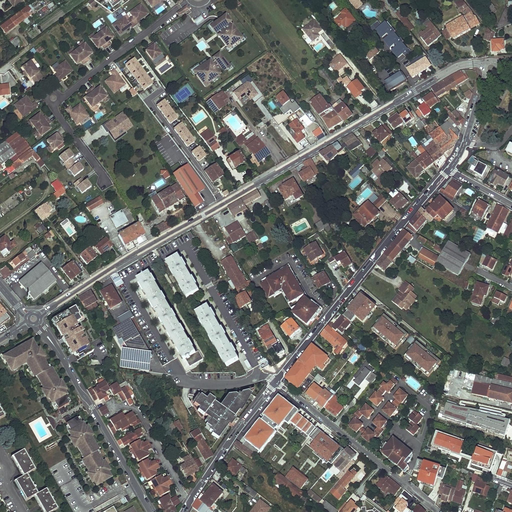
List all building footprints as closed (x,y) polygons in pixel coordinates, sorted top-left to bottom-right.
[(387,0),(383,0),(395,14),(398,12),(387,0)] [(460,0),(455,4),(460,12),(465,10),(468,8),(462,0),(460,0)] [(363,4),(361,1),(354,7),(356,10),(363,4)] [(494,7),(490,3),(481,11),(485,15),(487,13),(490,16),(496,10),(493,8),(494,7)] [(132,17),(129,19),(134,26),(137,24),(136,23),(147,15),(140,5),(129,13),(132,17)] [(0,25),(0,26),(5,34),(34,13),(28,6),(16,15),(16,16),(4,25),(3,23),(0,25)] [(511,22),(506,7),(496,30),(511,24),(511,22)] [(335,22),(341,29),(342,30),(343,30),(344,30),(346,28),(348,29),(356,22),(346,11),(341,14),(343,16),(335,22)] [(396,15),(410,32),(414,29),(404,17),(403,17),(399,13),(396,15)] [(452,39),(453,41),(471,31),(470,30),(468,27),(477,22),(472,13),(469,15),(445,28),(447,30),(452,39)] [(112,24),(116,21),(110,14),(107,17),(112,24)] [(134,26),(129,19),(125,15),(122,17),(123,18),(112,26),(119,35),(130,27),(131,29),(134,26)] [(230,22),(225,15),(209,27),(214,33),(218,31),(220,34),(217,36),(230,52),(243,41),(229,22),(230,22)] [(200,16),(193,21),(196,25),(203,20),(200,16)] [(99,19),(93,24),(96,28),(102,23),(99,19)] [(385,44),(398,61),(408,53),(385,22),(382,24),(379,19),(367,28),(381,47),(385,44)] [(319,35),(324,31),(315,20),(302,31),(308,39),(305,41),(309,46),(321,37),(319,35)] [(468,27),(470,30),(479,25),(477,22),(468,27)] [(442,37),(431,23),(427,26),(429,29),(423,33),(422,33),(420,34),(419,36),(421,39),(428,47),(442,37)] [(101,32),(98,35),(107,47),(110,45),(108,42),(112,39),(105,29),(101,32)] [(447,42),(452,39),(447,30),(442,33),(447,42)] [(107,47),(98,35),(94,38),(90,41),(97,50),(102,47),(104,50),(107,47)] [(10,42),(15,48),(19,46),(14,39),(10,42)] [(492,41),(493,53),(499,52),(499,50),(504,50),(504,40),(492,41)] [(147,50),(145,52),(152,61),(156,58),(161,55),(153,44),(148,47),(149,49),(147,50)] [(80,48),(77,51),(86,63),(89,61),(87,58),(91,55),(84,45),(80,48)] [(364,54),(369,62),(380,55),(375,47),(364,54)] [(86,63),(77,51),(73,53),(69,56),(77,66),(81,63),(83,66),(86,63)] [(196,71),(194,73),(205,87),(211,82),(211,81),(220,74),(218,71),(221,69),(223,72),(229,67),(219,53),(212,58),(215,61),(212,63),(209,60),(200,67),(200,66),(195,70),(196,71)] [(329,63),(335,74),(348,66),(342,55),(329,63)] [(400,70),(408,81),(431,66),(424,55),(411,63),(413,67),(407,71),(404,67),(400,70)] [(153,86),(134,58),(122,66),(142,94),(153,86)] [(31,78),(36,85),(44,80),(30,61),(21,67),(24,72),(28,76),(30,79),(31,78)] [(57,75),(54,78),(59,84),(62,82),(61,80),(72,72),(65,63),(54,71),(57,75)] [(318,73),(334,93),(340,88),(330,75),(324,68),(318,73)] [(385,82),(391,91),(408,81),(400,70),(400,69),(399,69),(395,72),(397,75),(385,82)] [(452,76),(458,84),(467,79),(465,76),(467,75),(464,70),(462,71),(452,76)] [(124,84),(114,71),(111,73),(113,76),(105,83),(114,94),(122,88),(121,86),(124,84)] [(339,83),(332,74),(330,75),(340,88),(342,87),(339,83)] [(240,82),(243,85),(232,93),(239,102),(246,96),(250,102),(259,95),(250,84),(252,82),(248,76),(240,82)] [(441,83),(447,91),(458,84),(452,76),(441,83)] [(348,89),(357,100),(366,92),(357,81),(348,89)] [(434,91),(438,97),(447,91),(441,83),(432,88),(434,91)] [(0,93),(1,94),(1,95),(10,94),(8,84),(0,85),(0,93)] [(93,88),(90,91),(99,103),(103,101),(107,97),(100,88),(95,91),(93,88)] [(132,88),(128,91),(133,98),(137,95),(132,88)] [(99,103),(90,91),(87,93),(89,96),(85,99),(92,109),(96,106),(99,103)] [(426,103),(431,109),(440,102),(439,102),(441,100),(438,97),(434,91),(431,92),(432,94),(424,100),(426,103)] [(223,92),(218,95),(223,102),(228,98),(223,92)] [(301,109),(295,102),(292,104),(283,92),(274,99),(285,115),(291,110),(294,114),(301,109)] [(207,103),(215,113),(226,106),(223,102),(218,95),(207,103)] [(311,104),(320,116),(333,108),(331,106),(328,107),(320,97),(311,104)] [(26,98),(14,107),(21,116),(22,115),(24,117),(38,107),(35,104),(32,106),(26,98)] [(168,127),(177,121),(166,101),(156,106),(168,127)] [(335,111),(344,122),(348,120),(347,118),(352,115),(341,101),(333,107),(336,111),(335,111)] [(423,115),(425,117),(433,111),(431,109),(426,103),(419,108),(419,109),(423,115)] [(264,104),(260,107),(269,122),(273,120),(264,104)] [(69,108),(66,111),(76,124),(79,122),(80,124),(88,117),(80,106),(72,111),(69,108)] [(445,106),(444,108),(450,115),(452,113),(445,106)] [(323,120),(329,131),(344,122),(335,111),(333,108),(320,116),(323,120)] [(455,110),(452,113),(457,119),(461,116),(455,110)] [(414,118),(410,113),(409,114),(407,111),(400,116),(406,125),(408,128),(412,125),(410,122),(413,120),(413,119),(414,118)] [(114,142),(134,129),(122,113),(103,127),(114,142)] [(451,119),(458,127),(461,124),(457,119),(452,113),(450,115),(449,116),(451,119)] [(389,121),(395,129),(402,124),(404,126),(406,125),(400,116),(398,114),(389,121)] [(40,115),(30,123),(33,127),(36,130),(48,121),(46,117),(43,120),(40,115)] [(449,121),(457,129),(458,127),(451,119),(449,121)] [(289,126),(296,136),(293,138),(298,144),(305,138),(301,132),(304,129),(297,120),(289,126)] [(415,124),(418,128),(420,126),(422,128),(426,126),(422,122),(421,120),(415,124)] [(48,121),(36,130),(38,134),(41,138),(51,130),(48,126),(51,124),(48,121)] [(424,150),(434,163),(445,155),(444,154),(454,146),(458,138),(460,132),(457,129),(449,121),(446,124),(445,124),(430,136),(432,138),(435,142),(424,150)] [(270,126),(276,132),(280,128),(274,122),(270,126)] [(310,126),(317,136),(323,133),(318,125),(314,123),(310,126)] [(374,134),(381,143),(392,133),(386,125),(378,132),(377,131),(374,134)] [(203,140),(207,146),(208,147),(210,149),(212,152),(218,147),(213,141),(215,139),(209,130),(204,134),(207,137),(203,140)] [(27,143),(17,132),(5,142),(0,145),(0,165),(9,159),(12,164),(30,150),(32,149),(27,143)] [(244,144),(258,163),(269,154),(258,139),(257,140),(252,133),(244,139),(246,142),(245,143),(241,137),(235,142),(239,147),(244,144)] [(61,137),(58,134),(47,143),(51,147),(54,151),(63,144),(62,142),(60,140),(62,139),(61,137)] [(342,140),(348,146),(358,140),(353,134),(342,140)] [(413,136),(408,139),(413,147),(417,144),(413,136)] [(435,142),(432,138),(422,146),(424,150),(435,142)] [(358,140),(348,146),(352,150),(362,144),(358,140)] [(320,153),(328,163),(338,154),(338,153),(336,151),(342,148),(338,143),(320,153)] [(417,161),(425,169),(434,163),(424,150),(422,146),(418,149),(424,156),(417,161)] [(191,154),(198,164),(207,158),(199,147),(191,154)] [(371,148),(366,152),(371,158),(376,154),(371,148)] [(31,151),(30,150),(12,164),(15,169),(19,166),(19,164),(22,162),(23,163),(32,156),(37,162),(40,159),(33,151),(31,151)] [(73,179),(84,171),(78,163),(76,165),(72,159),(74,158),(68,150),(57,157),(73,179)] [(228,159),(234,169),(244,163),(238,153),(228,159)] [(328,163),(331,165),(341,156),(338,154),(328,163)] [(394,163),(389,157),(385,161),(391,167),(394,163)] [(319,172),(311,159),(307,161),(310,166),(316,176),(319,174),(319,172)] [(385,161),(384,160),(380,162),(378,160),(373,165),(375,167),(371,171),(377,177),(379,179),(386,174),(392,168),(385,161)] [(408,168),(416,179),(421,175),(420,174),(425,169),(417,161),(417,160),(408,168)] [(475,160),(472,165),(476,168),(474,172),(482,177),(488,167),(475,160)] [(15,169),(12,164),(11,164),(7,168),(10,173),(15,169)] [(354,180),(361,173),(359,171),(364,166),(361,164),(349,175),(354,180)] [(198,193),(203,189),(187,165),(173,175),(191,202),(195,208),(204,202),(198,193)] [(205,172),(212,183),(223,176),(216,165),(205,172)] [(305,172),(300,175),(304,181),(307,179),(308,181),(316,176),(310,166),(307,167),(303,169),(305,172)] [(488,181),(492,183),(498,172),(494,170),(488,181)] [(498,184),(503,187),(509,177),(499,171),(498,172),(492,183),(491,184),(496,187),(498,184)] [(86,180),(83,182),(81,179),(73,184),(80,196),(92,189),(86,180)] [(227,190),(234,185),(230,179),(223,183),(227,190)] [(376,182),(382,188),(383,188),(385,185),(384,184),(379,179),(376,182)] [(280,188),(286,199),(294,194),(297,200),(303,196),(294,180),(280,188)] [(439,191),(455,202),(457,198),(455,196),(462,186),(453,180),(447,188),(446,191),(442,188),(439,191)] [(151,200),(159,214),(165,210),(166,211),(178,203),(178,202),(185,198),(177,184),(171,188),(170,188),(157,195),(157,196),(151,200)] [(53,194),(56,199),(65,192),(62,188),(53,194)] [(396,189),(390,195),(394,199),(400,193),(396,189)] [(258,190),(242,200),(245,206),(249,204),(252,202),(261,197),(258,190)] [(390,202),(398,211),(408,202),(400,193),(394,199),(390,202)] [(87,204),(91,211),(104,204),(100,197),(87,204)] [(440,197),(426,212),(434,219),(438,215),(444,221),(454,210),(440,197)] [(245,206),(242,200),(228,207),(233,215),(235,215),(244,210),(245,213),(249,211),(245,206)] [(465,217),(479,224),(489,206),(479,201),(470,216),(466,215),(465,217)] [(52,209),(47,202),(44,204),(35,211),(41,218),(42,221),(46,218),(44,215),(46,214),(47,217),(51,214),(49,212),(52,209)] [(388,204),(397,213),(398,211),(390,202),(388,204)] [(369,223),(370,224),(380,214),(369,203),(359,212),(360,213),(369,223)] [(494,232),(497,233),(509,211),(498,205),(486,228),(488,229),(494,232)] [(458,213),(460,214),(465,217),(466,215),(468,212),(462,208),(458,213)] [(419,213),(427,220),(428,219),(432,221),(434,219),(426,212),(422,209),(419,213)] [(110,217),(116,228),(128,222),(122,211),(110,217)] [(360,213),(355,217),(358,220),(357,221),(361,225),(362,224),(365,227),(369,223),(360,213)] [(407,227),(416,234),(427,221),(427,220),(419,213),(407,227)] [(502,235),(503,236),(510,239),(511,235),(511,218),(502,235)] [(315,224),(319,231),(329,225),(325,219),(315,224)] [(231,236),(235,242),(246,236),(238,223),(227,229),(231,236)] [(155,228),(158,235),(167,230),(164,224),(155,228)] [(118,236),(124,247),(144,235),(138,225),(118,236)] [(103,234),(96,226),(92,229),(99,237),(103,234)] [(44,235),(47,239),(51,236),(52,237),(55,235),(52,230),(50,231),(44,235)] [(402,251),(413,237),(405,230),(394,243),(402,251)] [(231,236),(226,239),(230,245),(235,242),(231,236)] [(0,240),(0,250),(4,256),(17,246),(13,242),(10,245),(4,237),(0,240)] [(418,240),(425,245),(428,240),(421,237),(418,240)] [(449,242),(469,254),(472,249),(452,237),(449,242)] [(95,248),(101,256),(112,247),(106,239),(95,248)] [(455,275),(458,276),(471,254),(469,254),(449,242),(442,255),(440,257),(436,263),(455,275)] [(325,256),(317,243),(311,246),(319,259),(325,256)] [(385,255),(392,261),(402,251),(394,243),(385,255)] [(437,245),(434,250),(442,255),(445,249),(437,245)] [(319,259),(311,246),(304,250),(312,263),(319,259)] [(24,251),(30,259),(35,255),(29,247),(24,251)] [(421,253),(419,257),(435,266),(436,263),(440,257),(436,255),(436,256),(434,255),(435,254),(431,252),(431,253),(427,251),(427,250),(422,247),(420,252),(421,253)] [(80,256),(86,265),(96,257),(90,249),(80,256)] [(480,263),(493,270),(497,262),(488,257),(489,255),(483,252),(480,263)] [(340,267),(342,266),(344,269),(353,264),(346,253),(335,259),(340,267)] [(12,262),(16,267),(25,259),(22,254),(12,262)] [(377,265),(384,271),(392,261),(385,255),(377,265)] [(167,263),(188,298),(200,291),(179,256),(167,263)] [(222,263),(240,293),(253,285),(250,281),(247,283),(232,257),(222,263)] [(62,270),(70,281),(83,272),(75,261),(62,270)] [(57,281),(42,263),(19,282),(34,300),(47,288),(54,282),(57,281)] [(434,267),(453,278),(455,275),(436,263),(435,266),(434,267)] [(511,266),(511,268),(507,266),(503,274),(508,277),(509,275),(511,276),(511,272),(511,266)] [(263,282),(261,283),(269,296),(273,294),(283,288),(291,302),(295,299),(297,300),(300,297),(304,294),(299,285),(290,270),(288,268),(282,271),(263,282)] [(281,269),(262,280),(263,282),(282,271),(281,269)] [(290,270),(299,285),(301,284),(293,270),(291,269),(290,270)] [(313,279),(319,289),(330,282),(324,272),(313,279)] [(138,279),(184,359),(186,358),(190,366),(204,359),(199,351),(196,353),(150,273),(138,279)] [(113,280),(116,286),(124,283),(120,276),(113,280)] [(404,307),(408,310),(413,303),(410,300),(414,297),(415,298),(418,295),(405,284),(400,289),(406,294),(404,297),(399,293),(393,301),(403,309),(404,307)] [(473,302),(481,305),(484,295),(486,296),(489,287),(478,284),(473,302)] [(102,292),(112,309),(122,303),(112,286),(102,292)] [(283,288),(273,294),(275,296),(282,292),(289,303),(291,302),(283,288)] [(80,298),(86,308),(87,308),(97,302),(98,301),(92,291),(80,298)] [(235,299),(241,308),(252,302),(246,293),(235,299)] [(499,300),(504,303),(507,297),(497,293),(493,302),(497,304),(499,300)] [(311,321),(320,310),(316,306),(311,302),(310,301),(306,297),(300,304),(294,312),(293,312),(308,325),(311,321)] [(97,302),(87,308),(89,312),(99,306),(97,302)] [(353,323),(354,321),(364,328),(378,312),(369,305),(365,302),(361,306),(356,302),(345,317),(353,323)] [(60,315),(55,318),(58,323),(55,324),(63,337),(64,336),(67,341),(66,342),(71,351),(73,350),(74,353),(89,345),(88,344),(87,345),(85,343),(87,342),(81,333),(83,332),(80,328),(77,330),(74,324),(81,320),(78,314),(79,314),(75,306),(62,314),(63,316),(61,317),(60,315)] [(196,313),(227,366),(239,359),(208,306),(196,313)] [(106,307),(102,310),(107,318),(111,316),(106,307)] [(320,310),(311,321),(312,321),(312,322),(312,321),(313,321),(314,321),(322,311),(320,310)] [(121,325),(113,329),(114,331),(120,340),(122,339),(125,343),(128,348),(128,352),(126,361),(126,366),(139,368),(140,364),(145,360),(144,358),(146,357),(145,355),(150,352),(131,319),(134,317),(130,311),(118,318),(121,325)] [(333,330),(337,332),(338,331),(342,334),(353,323),(345,317),(345,316),(333,330)] [(491,322),(498,326),(502,318),(498,316),(496,319),(493,318),(491,322)] [(384,317),(373,330),(397,350),(409,337),(384,317)] [(292,319),(282,327),(291,337),(300,329),(292,319)] [(277,342),(268,325),(262,328),(266,335),(262,338),(267,348),(277,342)] [(338,349),(335,353),(338,355),(348,343),(328,326),(321,335),(338,349)] [(258,331),(262,338),(266,335),(262,328),(258,331)] [(114,331),(121,347),(125,343),(122,339),(120,340),(114,331)] [(278,356),(285,352),(280,342),(273,346),(278,356)] [(62,416),(66,413),(67,411),(64,407),(69,404),(67,400),(69,399),(64,391),(62,388),(61,389),(60,387),(61,386),(59,383),(51,369),(49,370),(35,345),(33,346),(29,348),(27,344),(11,353),(10,354),(11,355),(6,358),(5,359),(11,370),(12,370),(16,368),(17,369),(23,365),(22,364),(26,362),(27,363),(28,365),(30,369),(32,373),(33,372),(35,375),(36,378),(37,377),(38,376),(39,376),(43,383),(42,383),(41,384),(45,390),(49,398),(53,404),(55,403),(57,408),(62,416)] [(417,344),(406,358),(429,378),(440,364),(417,344)] [(77,361),(93,352),(89,345),(74,353),(73,354),(77,361)] [(298,363),(286,379),(298,389),(306,380),(310,375),(313,371),(314,370),(317,367),(318,367),(323,371),(332,361),(313,345),(302,359),(303,361),(300,364),(298,363)] [(247,359),(241,363),(246,370),(252,366),(247,359)] [(500,367),(508,371),(511,363),(504,360),(500,367)] [(314,379),(319,384),(324,378),(319,374),(314,379)] [(511,377),(499,374),(498,379),(511,382),(511,377)] [(511,383),(477,375),(472,394),(511,403),(511,383)] [(346,383),(350,387),(356,380),(352,376),(346,383)] [(377,407),(382,401),(380,399),(382,397),(386,391),(388,390),(390,391),(398,382),(394,378),(387,385),(384,383),(381,387),(382,388),(378,393),(376,392),(370,400),(377,407)] [(89,393),(94,401),(98,399),(102,396),(103,398),(105,402),(109,400),(106,393),(110,390),(113,396),(118,393),(123,402),(127,400),(130,405),(133,403),(130,398),(131,398),(130,396),(133,394),(128,385),(120,389),(116,382),(111,385),(108,387),(107,385),(103,380),(95,385),(96,386),(92,388),(93,390),(89,393)] [(298,389),(299,390),(307,381),(306,380),(298,389)] [(308,394),(316,401),(324,392),(315,385),(308,394)] [(316,401),(325,408),(333,398),(333,397),(325,390),(324,392),(316,401)] [(388,405),(383,411),(390,417),(397,409),(401,403),(402,404),(408,396),(400,390),(396,395),(398,397),(396,399),(391,405),(390,407),(388,405)] [(200,395),(194,404),(199,408),(197,410),(207,417),(210,419),(207,423),(206,425),(211,428),(209,430),(209,431),(212,433),(211,434),(218,439),(220,436),(226,427),(228,424),(234,416),(239,410),(242,406),(251,394),(247,391),(228,395),(220,406),(218,408),(212,404),(214,402),(215,400),(209,395),(206,399),(200,395)] [(246,441),(243,445),(254,454),(257,450),(261,453),(274,436),(272,434),(275,431),(277,428),(283,420),(285,422),(289,425),(290,423),(296,427),(296,428),(302,432),(310,438),(311,436),(314,434),(317,429),(309,423),(303,419),(303,418),(298,414),(299,411),(279,395),(276,399),(277,401),(273,407),(271,406),(265,413),(267,414),(264,418),(262,421),(259,424),(258,423),(244,440),(246,441)] [(325,408),(337,417),(344,409),(335,402),(336,401),(333,398),(325,408)] [(455,408),(458,409),(459,405),(456,405),(456,404),(448,401),(442,418),(450,421),(451,419),(454,420),(455,419),(459,420),(459,422),(467,424),(472,426),(472,425),(473,423),(477,424),(476,427),(481,428),(482,427),(482,425),(487,427),(486,428),(491,430),(492,428),(501,431),(500,434),(505,436),(510,420),(505,419),(506,415),(501,414),(501,416),(500,418),(499,417),(499,416),(491,414),(491,415),(489,415),(489,413),(482,412),(481,412),(481,413),(479,413),(480,411),(464,408),(463,413),(454,410),(455,408)] [(361,423),(358,421),(363,415),(366,417),(367,415),(369,417),(374,411),(366,405),(360,412),(358,410),(353,417),(355,419),(349,426),(357,432),(361,427),(359,425),(361,423)] [(104,406),(98,410),(102,416),(108,413),(104,406)] [(502,412),(480,407),(480,411),(479,413),(481,413),(481,412),(482,412),(482,410),(489,411),(489,413),(489,415),(491,415),(491,414),(492,412),(499,414),(499,415),(499,416),(499,417),(500,418),(501,416),(501,414),(502,412)] [(111,423),(107,425),(112,434),(116,431),(121,429),(121,430),(129,425),(133,423),(135,426),(141,423),(139,419),(137,420),(132,412),(125,417),(123,413),(114,418),(116,421),(111,423)] [(410,422),(404,430),(412,436),(418,429),(415,426),(421,418),(413,412),(407,420),(410,422)] [(378,427),(373,433),(370,431),(369,433),(367,431),(362,437),(370,443),(376,436),(378,438),(383,431),(381,429),(387,422),(379,415),(375,421),(377,423),(375,425),(378,427)] [(73,421),(70,417),(68,417),(64,419),(68,426),(71,431),(70,432),(69,432),(73,438),(77,447),(81,453),(82,452),(83,452),(86,459),(85,460),(84,460),(89,469),(88,470),(89,473),(94,482),(97,486),(111,478),(108,472),(106,469),(105,470),(104,468),(105,467),(103,464),(98,456),(97,453),(98,452),(99,452),(91,438),(89,435),(88,435),(86,433),(88,432),(86,429),(81,421),(80,422),(78,419),(78,418),(73,421)] [(179,420),(175,422),(175,421),(172,422),(173,424),(176,430),(177,432),(181,430),(183,428),(181,424),(179,420)] [(165,428),(169,434),(176,430),(173,424),(165,428)] [(193,439),(197,447),(205,442),(203,438),(202,439),(200,435),(201,434),(198,429),(191,433),(194,438),(193,439)] [(332,464),(344,450),(341,447),(340,449),(337,446),(338,445),(337,445),(328,436),(327,437),(324,435),(325,434),(318,429),(317,429),(314,434),(311,436),(313,438),(317,441),(312,447),(316,450),(329,461),(332,464)] [(459,456),(465,441),(450,436),(436,431),(431,446),(436,448),(444,451),(450,453),(459,456)] [(120,440),(124,446),(138,438),(137,437),(134,433),(134,432),(129,434),(125,437),(120,440)] [(383,452),(381,453),(400,469),(401,470),(406,465),(410,460),(408,458),(411,455),(411,454),(405,449),(398,444),(392,439),(388,445),(383,452)] [(139,441),(130,446),(133,450),(137,457),(139,461),(148,456),(146,454),(145,452),(148,450),(151,449),(147,442),(144,443),(141,445),(140,443),(139,441)] [(234,446),(252,459),(256,455),(254,454),(243,445),(237,441),(234,446)] [(197,447),(205,460),(213,456),(205,442),(197,447)] [(490,471),(496,452),(478,446),(471,464),(484,469),(490,471)] [(338,464),(340,466),(346,460),(350,463),(356,456),(347,448),(336,462),(338,464)] [(16,481),(27,500),(35,495),(44,511),(51,511),(58,509),(53,501),(54,500),(52,497),(51,497),(46,489),(38,494),(33,486),(34,485),(32,482),(31,482),(27,475),(35,470),(32,465),(33,465),(27,454),(26,455),(24,450),(13,456),(24,476),(16,481)] [(328,463),(329,461),(316,450),(314,452),(328,463)] [(181,466),(187,477),(199,470),(190,454),(183,459),(186,463),(181,466)] [(199,458),(197,459),(194,461),(196,464),(198,468),(201,466),(203,465),(199,458)] [(227,469),(236,476),(242,467),(242,466),(244,463),(239,459),(236,463),(234,460),(227,469)] [(146,460),(138,465),(141,470),(145,477),(147,481),(155,476),(154,473),(153,472),(156,470),(159,468),(155,461),(152,463),(149,465),(148,463),(146,460)] [(340,466),(338,464),(336,467),(342,473),(350,463),(346,460),(340,466)] [(444,478),(446,469),(440,467),(431,464),(429,463),(424,462),(418,460),(415,471),(421,473),(418,481),(422,482),(435,486),(438,476),(444,478)] [(400,469),(400,470),(403,473),(409,467),(406,465),(401,470),(400,469)] [(301,499),(304,502),(307,497),(304,494),(304,493),(279,474),(279,473),(270,466),(267,471),(276,477),(274,481),(299,500),(301,499)] [(298,472),(294,469),(286,478),(301,490),(308,480),(305,477),(298,472)] [(335,489),(343,495),(346,491),(344,489),(358,473),(354,470),(352,473),(350,471),(335,489)] [(473,491),(482,494),(486,484),(487,480),(473,474),(472,477),(471,481),(476,483),(473,491)] [(389,491),(394,496),(401,487),(387,475),(386,477),(384,476),(377,485),(387,493),(389,491)] [(158,493),(160,497),(168,492),(167,490),(166,488),(168,486),(171,484),(168,478),(165,479),(162,481),(161,479),(159,477),(151,481),(153,486),(158,493)] [(460,493),(463,484),(458,483),(455,491),(452,501),(462,504),(465,494),(460,493)] [(449,500),(452,501),(455,491),(445,488),(446,487),(442,485),(439,492),(444,493),(442,501),(447,503),(449,500)] [(193,508),(198,511),(207,511),(223,494),(214,486),(205,497),(202,494),(194,507),(193,508)] [(246,492),(254,498),(257,494),(249,487),(246,492)] [(320,498),(314,493),(311,497),(317,502),(320,498)] [(0,511),(10,511),(1,496),(0,496),(0,511)] [(167,496),(159,501),(162,505),(165,511),(175,511),(176,511),(174,508),(180,504),(175,497),(170,500),(167,496)] [(260,498),(249,511),(267,511),(271,507),(260,498)] [(347,502),(340,510),(342,511),(354,511),(358,507),(355,505),(356,503),(353,500),(350,504),(347,502)] [(322,505),(330,511),(336,511),(338,510),(326,501),(322,505)]
